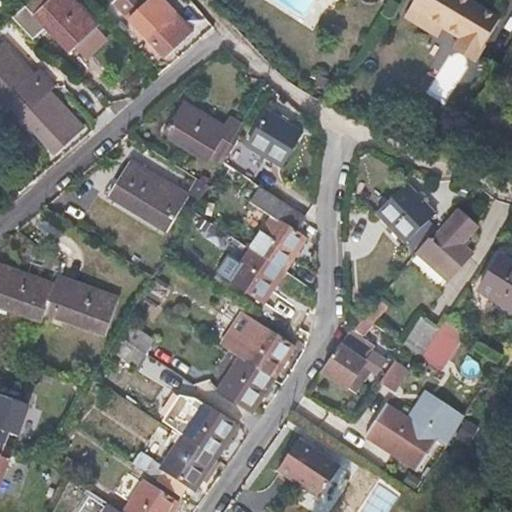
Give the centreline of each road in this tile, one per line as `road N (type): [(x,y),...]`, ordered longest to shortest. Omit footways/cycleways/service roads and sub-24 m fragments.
road 1 (residential): [(334,133),(326,348),(208,511)]
road 2 (residential): [(0,224),(213,31)]
